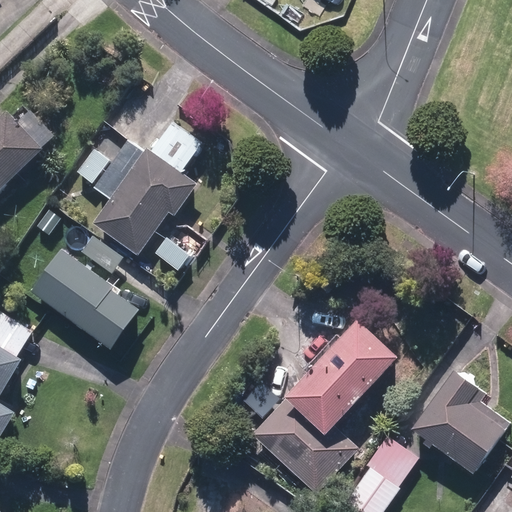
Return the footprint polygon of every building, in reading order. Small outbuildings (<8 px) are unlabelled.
[(92,111),(102,119),(116,100),(106,92),(92,111)] [(0,191),(46,147),(10,110),(0,119),(0,191)] [(97,133),(105,138),(113,126),(104,120),(97,133)] [(97,222),(141,254),(172,211),(177,215),(200,183),(183,171),(205,142),(176,121),(154,151),(150,147),(147,151),(132,140),(98,187),(114,198),(97,222)] [(84,252),(114,273),(126,256),(95,235),(84,252)] [(34,291),(114,348),(142,308),(114,288),(117,285),(65,248),(34,291)] [(34,314),(36,317),(44,306),(31,296),(26,302),(36,311),(34,314)] [(0,440),(18,411),(0,400),(26,359),(19,354),(34,330),(0,309),(0,440)] [(255,433),(319,492),(361,447),(336,425),(399,356),(360,319),(255,433)] [(435,442),(476,471),(511,422),(511,421),(482,399),(487,392),(476,384),(475,377),(467,371),(460,373),(456,370),(415,427),(429,438),(426,442),(432,445),(435,442)] [(348,500),(365,511),(385,511),(402,487),(400,486),(421,456),(389,435),(369,464),(372,466),(348,500)]
